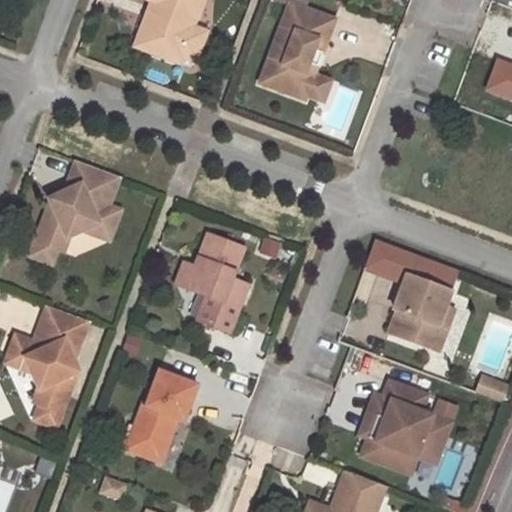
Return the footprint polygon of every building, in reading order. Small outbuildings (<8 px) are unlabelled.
[(209,0),(151,0),(150,5),(154,6),(163,10),(147,52),(149,56),(182,69),(199,23),(200,24),(209,0)] [(163,10),(154,6),(137,52),(149,56),(147,52),(163,10)] [(337,25),(292,8),(262,88),(307,105),(308,100),(316,81),(319,71),(312,68),(316,56),(324,59),(337,25)] [(324,59),(316,56),(312,68),(319,71),(324,59)] [(482,93),(511,103),(511,64),(495,59),(482,93)] [(316,81),(308,100),(325,106),(332,87),(316,81)] [(122,182),(78,165),(69,189),(66,196),(52,203),(53,205),(32,260),(54,268),(59,254),(62,246),(71,242),(85,235),(101,228),(116,233),(123,215),(111,210),(122,182)] [(66,196),(69,189),(50,198),(52,203),(66,196)] [(111,245),(116,233),(101,228),(85,235),(111,245)] [(246,253),(209,239),(195,277),(188,294),(225,308),(241,314),(250,290),(234,284),(246,253)] [(62,246),(59,254),(66,256),(71,242),(62,246)] [(188,294),(195,277),(183,273),(177,290),(188,294)] [(402,316),(398,315),(390,338),(431,353),(440,331),(444,333),(452,313),(447,312),(452,297),(408,280),(398,308),(404,310),(402,316)] [(241,314),(225,308),(216,332),(231,338),(241,314)] [(90,326),(49,310),(40,334),(44,344),(37,347),(35,346),(17,340),(11,356),(27,362),(34,377),(40,392),(45,401),(41,409),(36,424),(58,432),(79,377),(80,376),(75,365),(90,326)] [(460,317),(452,313),(444,333),(453,336),(460,317)] [(44,344),(40,334),(35,346),(37,347),(44,344)] [(27,362),(11,356),(7,367),(34,377),(27,362)] [(199,390),(161,375),(148,410),(144,408),(136,430),(139,436),(131,456),(162,467),(172,441),(169,435),(172,427),(176,429),(179,422),(186,425),(199,390)] [(491,402),(496,387),(483,382),(477,397),(491,402)] [(428,401),(391,387),(385,404),(378,422),(387,425),(379,445),(370,442),(363,461),(411,479),(418,462),(428,454),(432,446),(443,450),(451,429),(421,418),(428,401)] [(509,392),(496,387),(491,402),(503,406),(509,392)] [(45,401),(40,392),(35,407),(41,409),(45,401)] [(385,404),(376,401),(362,439),(370,442),(379,445),(387,425),(378,422),(385,404)] [(139,436),(136,430),(127,454),(131,456),(139,436)] [(442,455),(443,450),(432,446),(428,454),(418,462),(437,469),(439,462),(442,455)] [(339,511),(352,478),(347,476),(333,511),(339,511)] [(379,511),(387,492),(352,478),(339,511),(323,511),(310,507),(308,511),(379,511)]
